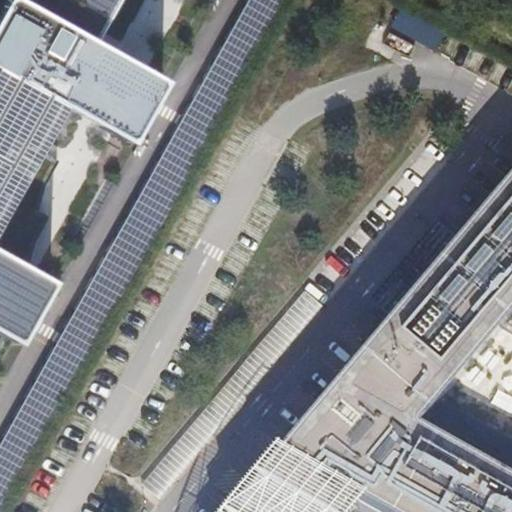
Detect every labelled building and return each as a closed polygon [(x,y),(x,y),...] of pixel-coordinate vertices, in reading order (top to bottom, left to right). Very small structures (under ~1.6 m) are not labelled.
[(0,212),(8,198),(0,193),(0,155),(8,141),(32,154),(59,107),(67,111),(129,146),(164,83),(93,44),(117,0),(5,0),(0,11),(0,212)] [(0,511),(3,511),(289,0),(250,0),(0,450),(0,511)] [(0,212),(0,300),(4,300),(8,296),(14,299),(29,271),(28,270),(33,252),(37,243),(49,221),(39,215),(45,191),(59,165),(49,158),(55,133),(67,111),(59,107),(32,154),(8,141),(0,155),(0,193),(8,198),(0,212)] [(359,511),(365,506),(366,507),(363,511),(511,511),(511,193),(240,511),(359,511)] [(0,337),(11,343),(18,347),(52,284),(29,271),(28,270),(0,255),(0,337)]
